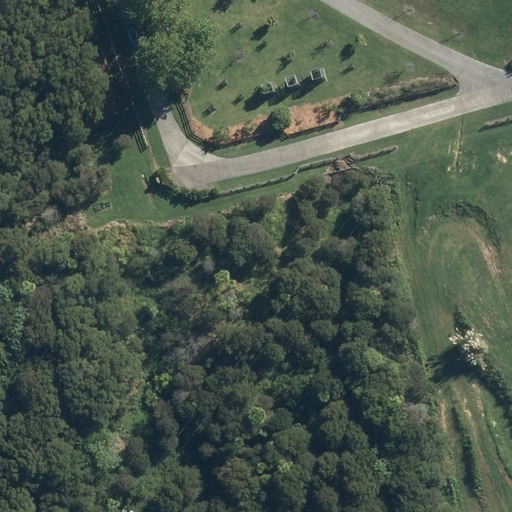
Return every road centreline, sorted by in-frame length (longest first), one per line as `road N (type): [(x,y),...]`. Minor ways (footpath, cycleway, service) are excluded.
road 1 (unknown): [(511,77),(184,139),(159,114),(116,0)]
road 2 (unknown): [(511,71),(373,0)]
